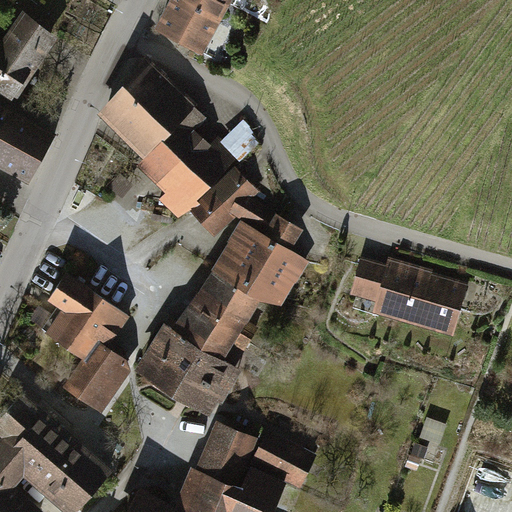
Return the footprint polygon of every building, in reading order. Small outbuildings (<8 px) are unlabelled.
[(163,0),(147,30),(193,56),(224,0),(247,0),(250,1),(250,0),(163,0)] [(0,32),(0,104),(4,107),(49,38),(12,15),(0,32)] [(162,327),(154,323),(128,368),(200,420),(234,371),(212,356),(253,301),(268,309),(301,261),(281,252),(293,229),(247,200),(257,189),(191,129),(205,117),(147,64),(90,114),(133,159),(128,166),(159,195),(154,199),(174,221),(182,211),(207,236),(230,222),(199,267),(204,270),(162,327)] [(0,173),(16,183),(43,134),(0,110),(0,173)] [(224,136),(238,154),(261,136),(248,118),(224,136)] [(438,337),(456,281),(379,256),(376,265),(348,255),(336,292),(364,301),(360,312),(438,337)] [(123,313),(53,271),(34,301),(50,310),(35,336),(72,362),(54,387),(91,411),(123,368),(100,350),(123,313)] [(0,422),(0,456),(66,511),(83,511),(116,474),(22,396),(0,422)] [(169,507),(129,486),(115,511),(284,511),(269,505),(279,487),(298,491),(313,455),(260,430),(254,440),(207,423),(187,468),(169,507)] [(0,511),(37,511),(16,494),(28,481),(0,457),(0,511)]
